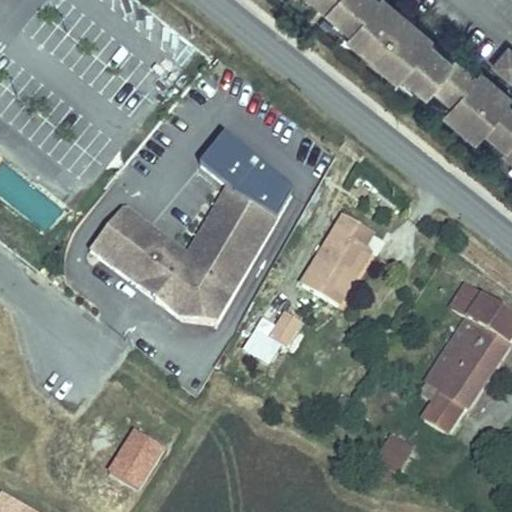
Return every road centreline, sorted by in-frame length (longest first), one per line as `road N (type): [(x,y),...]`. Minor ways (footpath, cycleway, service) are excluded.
road 1 (secondary): [(212,0),(511,240)]
road 2 (unclassified): [(0,272),(69,348),(105,336),(127,314)]
